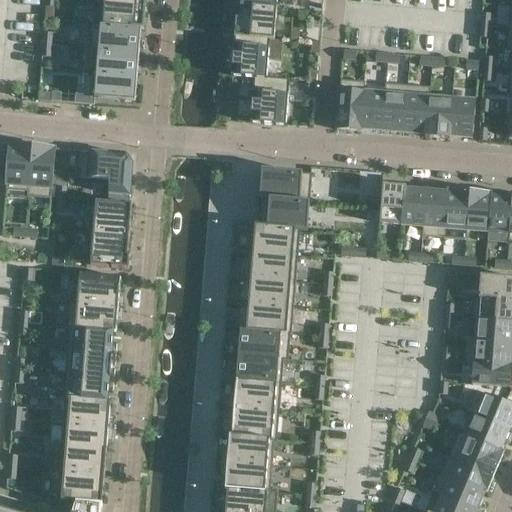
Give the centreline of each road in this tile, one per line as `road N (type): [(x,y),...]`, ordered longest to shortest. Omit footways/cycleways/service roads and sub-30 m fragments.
road 1 (residential): [(159,140),(130,511)]
road 2 (residential): [(201,511),(235,146)]
road 3 (tertiary): [(511,168),(322,152)]
road 4 (tertiary): [(159,140),(0,124)]
road 5 (residential): [(322,152),(334,0)]
road 6 (residential): [(169,0),(159,140)]
